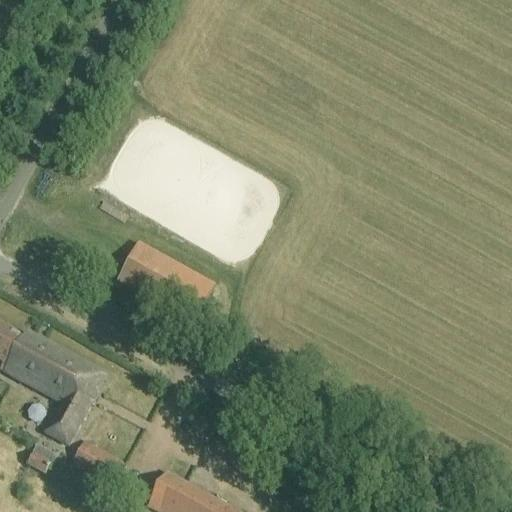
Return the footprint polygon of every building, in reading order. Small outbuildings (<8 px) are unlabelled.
[(122,277),(201,317),(218,285),(139,245),(122,277)] [(68,449),(105,380),(25,336),(23,342),(0,329),(0,365),(3,367),(0,372),(0,373),(60,406),(45,436),(68,449)] [(112,492),(126,467),(85,444),(71,468),(112,492)] [(27,468),(46,477),(56,458),(37,449),(27,468)] [(233,511),(166,475),(148,511),(233,511)]
